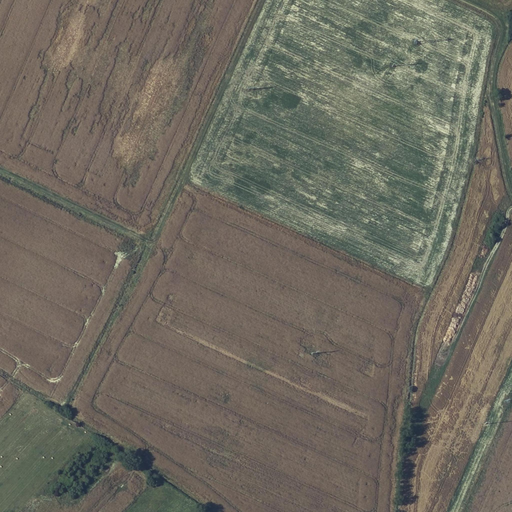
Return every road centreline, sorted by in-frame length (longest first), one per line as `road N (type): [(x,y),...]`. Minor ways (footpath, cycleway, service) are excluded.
road 1 (track): [(260,0),(153,237),(0,168)]
road 2 (track): [(511,190),(491,99),(502,28),(487,8),(466,0)]
